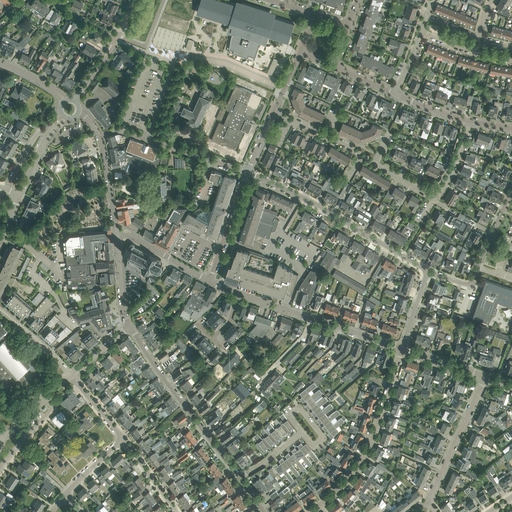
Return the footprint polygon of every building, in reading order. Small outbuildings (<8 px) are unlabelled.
[(29,0),(26,5),(31,9),(32,6),(36,9),(33,12),(37,15),(38,14),(43,17),(46,12),(43,10),(47,5),(39,0),(33,0),(32,3),(29,0)] [(75,0),(74,0),(71,8),(77,11),(79,11),(80,9),(82,3),(75,0)] [(106,1),(104,4),(107,6),(106,9),(115,13),(118,6),(113,4),(115,1),(113,0),(104,0),(105,1),(106,1)] [(221,0),(201,0),(199,8),(201,9),(199,14),(230,23),(230,25),(232,26),(231,31),(233,32),(231,38),(229,49),(234,51),(233,54),(248,58),(249,55),(255,58),(261,40),(261,41),(264,36),(267,37),(268,36),(286,41),(287,36),(289,37),(294,23),(273,16),(272,17),(269,16),(270,12),(242,3),(241,7),(237,6),(237,5),(221,0)] [(342,11),(345,0),(332,0),(331,5),(335,6),(334,8),(342,11)] [(509,5),(500,0),(497,6),(503,10),(501,14),(508,16),(510,14),(508,13),(509,10),(507,8),(509,5)] [(367,6),(366,11),(377,15),(382,17),(383,14),(378,12),(379,11),(377,10),(379,6),(371,3),(369,7),(367,6)] [(440,14),(443,6),(437,4),(434,11),(440,14)] [(413,19),(417,8),(408,5),(404,16),(413,19)] [(445,16),(448,9),(443,6),(440,14),(445,16)] [(59,14),(59,13),(56,11),(56,12),(51,9),(46,17),(50,20),(51,20),(49,23),(54,25),(58,20),(59,20),(60,18),(59,17),(60,17),(60,16),(60,15),(60,14),(59,14)] [(451,18),(454,11),(448,9),(445,16),(451,18)] [(99,16),(98,19),(100,20),(105,23),(104,25),(107,26),(108,24),(109,25),(112,19),(106,16),(107,13),(105,12),(101,10),(98,15),(99,16)] [(376,19),(377,15),(366,11),(364,16),(366,17),(365,20),(373,23),(374,19),(376,19)] [(457,21),(460,13),(454,11),(451,18),(457,21)] [(462,23),(465,15),(460,13),(457,21),(462,23)] [(468,25),(471,18),(465,15),(462,23),(468,25)] [(477,20),(471,18),(468,25),(473,27),(477,20)] [(69,22),(66,20),(61,29),(65,31),(65,30),(70,33),(73,29),(74,29),(76,26),(74,25),(76,22),(71,20),(69,22)] [(371,28),(373,23),(365,20),(363,24),(361,23),(360,28),(371,32),(373,28),(371,28)] [(402,26),(403,22),(396,20),(395,23),(399,25),(398,28),(401,29),(399,36),(406,38),(408,33),(409,33),(410,28),(402,26)] [(496,35),(498,28),(492,26),(490,34),(496,35)] [(370,37),(371,32),(360,28),(358,34),(360,34),(359,38),(367,41),(368,37),(370,37)] [(502,37),(504,29),(498,28),(496,35),(502,37)] [(93,31),(91,35),(89,37),(88,37),(86,40),(87,40),(92,43),(96,45),(97,42),(98,41),(99,42),(102,38),(99,36),(100,35),(93,31)] [(8,44),(9,42),(10,39),(3,36),(0,44),(0,51),(0,52),(4,54),(8,44)] [(20,43),(10,39),(9,42),(8,44),(4,54),(7,55),(10,56),(14,47),(21,49),(30,38),(28,36),(20,43)] [(365,45),(367,41),(359,38),(357,41),(355,41),(354,45),(366,49),(367,46),(365,45)] [(391,39),(388,47),(393,48),(392,52),(401,55),(405,44),(396,41),(391,39)] [(92,57),(96,49),(86,44),(82,51),(92,57)] [(431,54),(434,46),(429,44),(426,52),(431,54)] [(364,53),(366,49),(354,45),(352,49),(359,51),(357,56),(362,58),(360,63),(364,65),(368,57),(363,54),(364,53)] [(437,56),(440,49),(434,46),(431,54),(437,56)] [(41,58),(34,68),(39,71),(53,49),(50,47),(47,52),(48,53),(47,54),(42,51),(38,56),(41,58)] [(31,59),(34,53),(35,53),(36,50),(33,49),(29,57),(22,53),(19,60),(27,64),(30,59),(31,59)] [(443,58),(446,51),(440,49),(437,56),(443,58)] [(448,61),(451,53),(446,51),(443,58),(448,61)] [(67,76),(61,83),(69,89),(75,81),(72,80),(70,78),(69,77),(73,72),(72,71),(77,64),(78,64),(79,63),(77,62),(82,54),(80,52),(74,62),(73,61),(69,67),(71,69),(70,70),(66,75),(67,76)] [(118,68),(121,64),(123,65),(125,62),(127,63),(128,61),(132,64),(135,59),(129,55),(128,57),(121,52),(119,56),(118,55),(112,64),(118,68)] [(457,55),(451,53),(448,61),(454,63),(457,55)] [(373,71),(378,60),(380,57),(379,56),(378,58),(375,56),(373,59),(368,57),(364,65),(369,67),(368,69),(373,71)] [(463,66),(465,58),(459,56),(457,64),(463,66)] [(274,58),(267,74),(271,76),(278,60),(274,58)] [(469,67),(471,59),(465,58),(463,66),(469,67)] [(475,69),(477,61),(471,59),(469,67),(475,69)] [(382,73),(386,65),(382,63),(382,62),(378,60),(373,71),(378,73),(379,71),(382,73)] [(67,67),(69,64),(65,61),(63,65),(62,64),(53,79),(58,81),(63,73),(67,67)] [(481,71),(483,63),(477,61),(475,69),(481,71)] [(53,79),(62,64),(60,63),(59,65),(54,62),(51,66),(53,67),(51,70),(49,69),(49,68),(46,66),(43,71),(50,75),(49,76),(53,79)] [(489,64),(483,63),(481,71),(487,72),(489,64)] [(309,79),(314,68),(310,66),(310,64),(308,69),(304,67),(304,66),(297,81),(302,83),(304,77),(309,79)] [(390,79),(395,67),(391,65),(390,67),(386,65),(382,73),(386,75),(385,76),(390,79)] [(313,93),(322,75),(317,73),(320,68),(319,68),(319,70),(314,68),(309,79),(313,81),(311,87),(312,88),(310,92),(313,93)] [(328,86),(332,76),(328,74),(328,72),(326,77),(322,75),(313,93),(317,95),(318,91),(319,91),(323,83),(328,86)] [(418,78),(411,75),(408,83),(411,85),(410,89),(416,92),(420,83),(416,81),(418,78)] [(340,84),(339,83),(335,82),(338,77),(337,76),(337,78),(332,76),(328,86),(332,87),(328,95),(329,96),(327,100),(331,102),(333,97),(337,88),(340,84)] [(108,77),(101,86),(113,96),(115,97),(116,97),(122,89),(108,77)] [(99,81),(96,79),(88,91),(91,93),(99,81)] [(340,83),(339,83),(340,84),(337,88),(341,90),(341,89),(345,91),(343,94),(349,96),(353,89),(349,87),(351,84),(348,83),(349,83),(344,81),(343,84),(340,83)] [(434,93),(435,89),(436,84),(431,82),(430,87),(425,85),(425,86),(424,86),(424,89),(424,90),(421,92),(422,93),(422,94),(426,96),(426,94),(429,95),(430,93),(433,95),(434,93)] [(192,93),(196,85),(191,83),(187,90),(192,93)] [(202,84),(195,103),(185,99),(182,107),(194,112),(191,117),(200,121),(213,88),(202,84)] [(440,101),(443,90),(439,89),(440,86),(436,84),(435,89),(434,93),(436,94),(434,99),(440,101)] [(27,100),(32,91),(23,86),(20,89),(18,88),(16,92),(13,91),(11,94),(17,97),(18,95),(27,100)] [(361,101),(365,93),(362,91),(363,89),(357,86),(354,94),(358,96),(356,98),(361,101)] [(443,90),(440,101),(445,103),(447,97),(449,98),(452,91),(449,90),(446,88),(445,87),(443,90)] [(304,92),(295,88),(292,94),(292,98),(296,111),(299,114),(320,124),(325,115),(305,106),(302,96),(304,92)] [(459,93),(452,91),(449,98),(450,98),(449,101),(450,99),(454,100),(452,105),(458,107),(461,98),(458,97),(458,96),(459,93)] [(177,93),(173,105),(180,107),(184,96),(177,93)] [(376,96),(369,93),(365,102),(369,104),(368,108),(373,110),(375,104),(373,103),(376,96)] [(471,103),(472,96),(473,96),(468,95),(466,94),(465,98),(464,99),(461,98),(458,107),(465,109),(466,103),(470,105),(471,103)] [(479,97),(472,96),(471,103),(474,103),(472,111),(482,113),(483,108),(480,107),(481,103),(478,102),(479,97)] [(99,99),(88,108),(91,112),(97,119),(97,120),(98,119),(105,127),(112,122),(105,113),(106,112),(104,109),(102,107),(100,105),(102,103),(99,99)] [(383,110),(387,102),(382,99),(381,103),(377,101),(375,104),(373,110),(378,112),(380,108),(383,110)] [(490,105),(488,114),(496,116),(497,109),(502,110),(503,103),(495,101),(494,106),(490,105)] [(393,104),(387,102),(383,110),(388,112),(387,114),(391,116),(394,110),(390,109),(393,104)] [(511,118),(511,108),(509,108),(510,103),(504,102),(503,110),(507,111),(506,117),(511,118)] [(406,121),(410,111),(404,109),(401,116),(397,114),(395,120),(399,122),(400,119),(406,121)] [(413,121),(416,114),(410,111),(406,121),(411,124),(409,128),(413,129),(416,122),(413,121)] [(15,112),(13,115),(19,120),(20,120),(25,123),(27,120),(15,112)] [(422,116),(419,125),(425,128),(424,129),(423,132),(423,133),(427,135),(428,135),(428,133),(429,132),(432,123),(427,121),(428,119),(422,116)] [(24,131),(28,125),(20,120),(17,127),(24,131)] [(441,133),(443,128),(442,127),(443,124),(436,122),(433,131),(441,133)] [(379,135),(382,128),(373,124),(371,128),(362,132),(343,123),(338,132),(359,142),(364,142),(376,138),(379,135)] [(24,131),(17,127),(14,125),(11,131),(12,132),(21,137),(24,131)] [(455,133),(457,129),(453,128),(453,129),(451,128),(451,127),(451,126),(447,125),(444,134),(447,135),(446,136),(450,137),(451,136),(455,137),(454,140),(456,134),(455,133)] [(1,126),(0,126),(0,129),(3,131),(11,135),(12,132),(11,131),(8,130),(4,127),(1,126)] [(9,138),(11,135),(3,131),(2,132),(4,133),(3,135),(6,137),(3,142),(7,144),(7,145),(14,149),(18,143),(10,139),(9,138)] [(297,143),(301,133),(298,132),(298,133),(295,132),(294,135),(291,134),(288,139),(297,143)] [(304,149),(307,141),(305,140),(306,137),(303,136),(304,134),(301,133),(297,143),(299,144),(298,146),(304,149)] [(482,144),(485,135),(479,133),(476,140),(473,139),(471,143),(478,145),(479,143),(482,144)] [(115,135),(107,137),(109,146),(117,144),(116,139),(120,139),(119,135),(119,134),(115,135)] [(488,144),(491,137),(485,135),(482,144),(485,145),(484,147),(490,149),(492,146),(488,144)] [(495,140),(492,149),(495,150),(496,146),(502,147),(501,149),(505,150),(506,146),(508,141),(505,140),(505,139),(498,137),(497,141),(495,140)] [(82,138),(70,145),(76,155),(88,149),(82,138)] [(115,171),(116,178),(158,172),(157,169),(161,156),(156,155),(159,149),(130,138),(127,146),(124,147),(110,149),(113,167),(116,167),(117,171),(115,171)] [(314,152),(319,142),(316,140),(316,142),(313,140),(312,143),(309,142),(305,150),(311,152),(312,150),(314,152)] [(322,157),(325,149),(323,148),(324,145),(321,144),(322,143),(319,142),(314,152),(317,153),(316,155),(322,157)] [(402,150),(403,148),(395,144),(392,151),(394,152),(392,157),(397,160),(402,150)] [(11,155),(14,149),(7,145),(3,151),(11,155)] [(332,156),(336,149),(331,146),(327,153),(332,156)] [(408,158),(411,152),(412,149),(408,147),(405,152),(402,150),(397,160),(403,162),(405,157),(408,158)] [(337,159),(341,152),(336,149),(332,156),(337,159)] [(275,155),(272,154),(268,152),(268,151),(262,163),(269,167),(275,155)] [(54,170),(60,167),(61,168),(63,167),(64,166),(65,165),(65,164),(61,157),(62,157),(59,152),(51,157),(51,158),(46,161),(50,168),(52,166),(54,170)] [(341,161),(345,155),(341,152),(337,159),(341,161)] [(414,167),(418,159),(415,158),(416,155),(411,152),(408,158),(407,161),(410,162),(409,165),(414,167)] [(467,155),(465,161),(473,164),(474,161),(478,162),(480,156),(471,153),(470,156),(467,155)] [(162,155),(160,164),(165,166),(168,157),(162,155)] [(350,157),(345,155),(341,161),(346,164),(350,157)] [(431,175),(435,166),(432,165),(434,160),(433,158),(429,156),(427,160),(425,166),(427,167),(425,172),(431,175)] [(279,175),(283,166),(277,163),(280,158),(277,157),(274,163),(277,165),(273,173),(279,175)] [(89,158),(82,159),(83,164),(85,164),(86,169),(88,182),(97,180),(95,167),(90,168),(89,163),(90,163),(89,158)] [(175,167),(184,167),(184,158),(175,158),(175,167)] [(425,166),(427,160),(422,158),(421,161),(418,159),(414,167),(419,170),(420,167),(423,168),(425,166)] [(511,169),(507,167),(508,165),(500,162),(498,167),(502,169),(500,172),(501,172),(509,176),(511,170),(511,169)] [(284,164),(283,166),(279,175),(285,178),(288,171),(289,170),(292,172),(295,165),(291,163),(290,166),(288,166),(289,165),(286,164),(286,165),(284,164)] [(442,172),(443,170),(445,166),(441,164),(440,164),(439,165),(438,167),(435,166),(431,175),(437,178),(440,171),(442,172)] [(476,168),(470,166),(466,164),(464,167),(463,167),(460,173),(469,176),(471,172),(474,173),(476,168)] [(296,183),(300,175),(295,172),(298,166),(295,165),(292,172),(291,172),(294,174),(294,175),(291,181),(296,183)] [(364,175),(368,168),(363,165),(359,172),(364,175)] [(368,177),(372,171),(368,168),(364,175),(368,177)] [(228,203),(231,195),(229,194),(231,189),(233,190),(236,181),(234,181),(235,178),(230,176),(225,175),(224,177),(223,177),(223,176),(223,175),(221,175),(222,173),(215,171),(215,172),(212,171),(208,181),(218,184),(219,182),(221,183),(212,209),(204,210),(200,213),(198,209),(191,214),(188,212),(186,217),(183,223),(190,227),(191,226),(194,227),(193,229),(201,233),(203,230),(207,231),(206,234),(210,235),(209,238),(214,240),(217,239),(221,227),(219,226),(220,220),(223,221),(225,213),(223,212),(224,209),(222,209),(223,205),(225,206),(226,203),(228,203)] [(373,180),(377,173),(372,171),(368,177),(373,180)] [(309,179),(310,175),(308,173),(306,172),(304,176),(300,175),(296,183),(302,186),(305,179),(308,180),(309,179)] [(504,181),(506,178),(494,172),(490,179),(495,181),(494,183),(504,188),(506,183),(504,181)] [(378,183),(382,176),(377,173),(373,180),(378,183)] [(39,181),(34,192),(36,193),(37,194),(41,196),(46,184),(49,185),(51,180),(41,175),(38,181),(39,181)] [(158,181),(157,181),(157,193),(158,193),(159,199),(167,198),(167,193),(171,193),(171,184),(167,184),(166,175),(158,175),(158,181)] [(382,186),(386,179),(382,176),(378,183),(382,186)] [(332,178),(331,179),(329,182),(326,188),(325,189),(328,190),(327,191),(324,197),(329,201),(335,191),(329,188),(333,182),(335,179),(332,178)] [(457,178),(454,184),(463,189),(465,185),(471,187),(473,182),(466,179),(465,182),(457,178)] [(311,180),(307,189),(313,192),(318,183),(318,182),(312,179),(312,180),(311,180)] [(387,189),(391,182),(386,179),(382,186),(387,189)] [(319,195),(323,186),(326,188),(329,182),(326,181),(323,186),(318,183),(313,192),(319,195)] [(493,191),(495,188),(489,185),(486,191),(491,193),(489,196),(498,200),(501,194),(493,191)] [(334,204),(338,198),(339,197),(341,199),(343,195),(346,190),(348,188),(345,186),(340,194),(335,191),(329,201),(334,204)] [(396,197),(401,188),(399,187),(398,189),(396,187),(392,192),(389,190),(385,196),(389,198),(391,195),(396,197)] [(278,212),(264,208),(267,198),(264,197),(266,191),(255,188),(252,198),(253,199),(243,231),(242,230),(241,233),(242,233),(239,243),(259,250),(264,236),(269,238),(272,231),(273,231),(275,230),(279,220),(276,218),(277,216),(278,212)] [(404,189),(401,188),(396,197),(399,199),(397,202),(402,204),(404,200),(402,198),(405,193),(403,191),(404,189)] [(448,195),(444,200),(451,204),(457,194),(451,190),(448,195)] [(353,196),(354,196),(355,193),(352,191),(346,200),(347,200),(346,202),(343,201),(339,207),(345,210),(353,196)] [(279,206),(283,198),(272,193),(268,201),(279,206)] [(366,211),(361,207),(368,195),(365,194),(360,202),(357,208),(356,210),(358,211),(355,216),(361,220),(366,211)] [(419,198),(415,196),(415,197),(412,195),(408,201),(409,201),(408,203),(414,207),(411,211),(415,213),(420,205),(417,203),(419,198)] [(351,214),(354,207),(351,206),(353,204),(352,204),(356,197),(354,196),(353,196),(345,210),(351,214)] [(489,203),(490,200),(482,196),(480,201),(483,202),(482,204),(485,205),(484,209),(492,213),(495,206),(489,203)] [(118,199),(116,200),(117,203),(117,207),(118,207),(128,206),(128,207),(133,207),(133,208),(140,207),(139,203),(134,204),(134,201),(128,202),(127,198),(118,199)] [(294,203),(283,198),(279,206),(283,207),(282,208),(289,212),(294,203)] [(30,200),(23,213),(28,215),(34,209),(34,210),(36,211),(37,208),(40,210),(40,209),(44,213),(47,209),(50,205),(39,200),(37,203),(30,200)] [(375,215),(382,203),(379,202),(376,207),(372,213),(375,215)] [(134,215),(133,208),(133,207),(128,207),(128,209),(118,211),(119,217),(134,215)] [(181,225),(178,224),(187,208),(176,208),(174,207),(170,215),(168,214),(165,218),(167,219),(166,221),(165,222),(165,223),(164,223),(165,224),(164,224),(163,225),(164,225),(163,226),(161,225),(155,235),(153,241),(168,249),(170,245),(178,230),(179,231),(180,229),(179,228),(181,225)] [(382,221),(381,220),(382,218),(378,215),(381,210),(378,209),(375,215),(377,216),(375,219),(371,226),(377,229),(382,221)] [(437,210),(432,219),(438,222),(435,227),(439,228),(443,221),(440,220),(443,214),(437,210)] [(479,210),(477,215),(480,217),(478,220),(486,224),(489,218),(484,216),(485,213),(479,210)] [(306,221),(310,214),(305,211),(301,217),(303,218),(302,222),(301,221),(295,231),(298,233),(304,223),(306,221)] [(372,214),(366,211),(361,220),(367,223),(372,214)] [(450,213),(446,221),(458,228),(459,227),(462,221),(463,218),(465,216),(460,213),(458,217),(450,213)] [(318,221),(314,219),(315,217),(310,214),(306,221),(304,223),(304,224),(301,228),(303,229),(306,225),(309,227),(311,223),(315,225),(318,221)] [(135,217),(134,215),(119,217),(119,221),(120,221),(123,221),(124,224),(131,223),(131,222),(132,221),(135,217)] [(461,228),(457,234),(464,238),(466,236),(471,226),(468,224),(469,222),(469,221),(470,219),(465,216),(464,218),(463,218),(462,221),(459,227),(461,228)] [(135,217),(132,222),(141,229),(145,223),(135,217)] [(324,230),(328,224),(322,221),(318,226),(320,228),(319,231),(323,233),(325,230),(324,230)] [(385,223),(383,221),(382,221),(377,229),(382,232),(386,226),(384,225),(385,223)] [(414,230),(416,226),(413,224),(409,222),(407,226),(408,227),(411,229),(414,230)] [(111,228),(110,228),(103,229),(74,232),(68,233),(63,239),(64,255),(65,255),(76,254),(76,248),(94,246),(94,245),(112,243),(111,228)] [(392,238),(396,232),(390,228),(387,235),(392,238)] [(145,229),(142,236),(152,243),(153,241),(155,235),(145,229)] [(397,230),(396,232),(392,238),(398,241),(402,233),(401,232),(397,230)] [(341,240),(344,234),(339,231),(337,234),(335,232),(331,238),(330,240),(333,241),(334,240),(336,241),(339,243),(341,240)] [(472,232),(465,243),(470,246),(473,240),(477,243),(482,235),(476,231),(475,233),(472,232)] [(403,234),(402,233),(398,241),(403,245),(408,237),(403,234)] [(350,237),(344,234),(341,240),(344,242),(343,243),(345,245),(350,237)] [(416,245),(413,250),(419,254),(422,249),(424,245),(418,241),(420,238),(418,237),(414,244),(416,245)] [(307,238),(303,245),(318,252),(321,245),(307,238)] [(439,239),(436,244),(435,247),(432,251),(435,253),(438,248),(440,249),(444,242),(439,239)] [(356,249),(359,243),(354,240),(351,246),(350,248),(355,251),(356,249)] [(98,259),(113,258),(113,251),(111,251),(110,246),(112,246),(112,243),(94,245),(94,246),(76,248),(76,254),(77,264),(96,262),(95,250),(97,249),(98,259)] [(157,258),(157,257),(155,256),(155,255),(152,253),(152,254),(150,253),(149,254),(134,246),(134,245),(135,245),(135,244),(134,244),(133,243),(134,243),(133,243),(132,243),(131,243),(130,244),(128,248),(126,247),(123,252),(126,254),(126,255),(126,256),(127,257),(126,259),(125,259),(126,259),(127,259),(142,267),(141,268),(144,269),(143,270),(145,271),(142,276),(145,277),(145,278),(150,280),(151,279),(154,281),(157,275),(155,274),(156,271),(157,272),(158,272),(161,271),(162,271),(161,270),(163,268),(163,267),(162,264),(162,263),(161,264),(159,263),(160,262),(161,263),(161,262),(161,260),(161,259),(160,259),(157,258)] [(361,252),(365,246),(359,243),(356,249),(361,252)] [(448,250),(445,256),(448,257),(448,258),(445,266),(452,268),(452,266),(455,266),(456,264),(457,263),(454,262),(455,259),(452,258),(453,253),(450,252),(453,245),(451,244),(448,250)] [(0,291),(18,253),(19,254),(20,253),(21,254),(23,249),(22,249),(23,247),(21,246),(20,247),(18,246),(17,248),(11,245),(9,248),(7,247),(2,257),(4,258),(2,264),(0,262),(0,298),(1,299),(2,297),(1,298),(0,297),(0,295),(1,294),(0,293),(0,291)] [(229,265),(224,279),(237,283),(237,282),(241,283),(241,284),(252,287),(253,287),(278,295),(284,297),(286,293),(291,295),(298,274),(293,272),(293,271),(288,267),(278,261),(250,252),(251,251),(237,247),(231,266),(229,265)] [(371,258),(375,252),(369,249),(366,255),(365,256),(366,257),(370,259),(371,258)] [(428,253),(422,249),(419,254),(425,258),(428,253)] [(468,266),(467,265),(467,264),(468,261),(463,260),(467,253),(466,252),(462,251),(457,263),(456,264),(460,265),(458,270),(461,271),(461,272),(463,273),(463,272),(464,273),(465,271),(466,271),(468,266)] [(321,272),(332,254),(329,253),(328,252),(317,269),(321,272)] [(376,261),(380,255),(375,252),(371,258),(370,259),(370,260),(369,261),(375,264),(376,261)] [(344,262),(348,255),(347,254),(344,253),(340,259),(335,257),(332,254),(321,272),(328,275),(335,263),(338,265),(341,261),(344,262)] [(435,253),(431,261),(438,264),(442,256),(435,253)] [(115,270),(114,261),(96,262),(77,264),(76,254),(65,255),(66,265),(67,269),(70,269),(70,271),(67,272),(67,277),(98,274),(97,271),(115,270)] [(364,261),(366,257),(365,256),(363,255),(359,261),(364,264),(367,266),(368,264),(364,261)] [(383,275),(391,262),(389,261),(389,260),(387,259),(386,259),(382,264),(382,265),(383,265),(385,267),(381,273),(383,275)] [(360,270),(364,264),(359,261),(356,260),(352,267),(359,271),(360,270)] [(394,263),(393,263),(391,262),(383,275),(386,276),(390,270),(393,271),(396,265),(396,264),(394,263)] [(375,278),(383,265),(382,265),(382,264),(380,263),(372,276),(375,278)] [(177,280),(182,272),(174,267),(169,275),(165,273),(162,280),(166,282),(167,280),(174,284),(177,281),(177,280)] [(297,299),(296,301),(306,304),(307,303),(309,303),(312,294),(312,293),(313,291),(314,288),(315,286),(313,285),(317,272),(311,270),(300,285),(298,290),(297,289),(294,298),(297,299)] [(69,286),(67,286),(67,290),(87,288),(87,285),(111,282),(114,282),(116,282),(115,271),(110,271),(101,272),(101,274),(98,274),(67,277),(68,283),(68,284),(69,286)] [(415,273),(410,271),(407,278),(413,280),(415,273)] [(182,296),(187,291),(184,289),(189,284),(192,278),(185,274),(182,280),(186,283),(182,287),(177,292),(180,294),(182,296)] [(404,277),(401,284),(405,285),(411,287),(413,280),(407,278),(404,277)] [(200,293),(204,285),(196,280),(190,294),(192,295),(194,292),(199,294),(200,293)] [(481,293),(473,318),(480,321),(480,320),(481,320),(489,323),(496,301),(511,306),(511,289),(486,280),(483,287),(484,288),(483,291),(482,291),(481,293)] [(315,286),(315,288),(314,288),(313,291),(312,293),(315,294),(311,306),(317,308),(318,304),(321,305),(324,296),(318,295),(319,290),(321,285),(320,284),(321,282),(318,281),(317,283),(315,286)] [(435,282),(432,290),(438,292),(442,293),(445,286),(435,282)] [(210,300),(211,301),(216,292),(217,291),(215,290),(207,286),(207,287),(206,286),(204,285),(200,293),(199,294),(194,292),(192,295),(183,309),(180,314),(189,319),(191,316),(197,320),(214,304),(210,302),(210,300)] [(409,294),(411,287),(405,285),(403,292),(409,294)] [(100,289),(89,292),(90,296),(93,295),(94,297),(94,298),(94,300),(95,301),(96,304),(94,305),(95,308),(99,307),(98,300),(105,298),(108,297),(107,292),(104,293),(104,290),(100,290),(100,289)] [(41,317),(54,303),(46,296),(34,310),(32,308),(32,309),(31,308),(30,309),(11,293),(4,302),(22,318),(26,314),(31,318),(27,322),(33,327),(32,328),(35,330),(35,329),(36,330),(43,323),(37,318),(40,316),(41,317)] [(429,297),(428,299),(428,300),(435,303),(439,304),(440,300),(441,298),(437,297),(437,296),(431,294),(429,297)] [(406,302),(407,299),(396,295),(395,298),(399,300),(398,303),(405,305),(406,305),(407,302),(406,302)] [(107,305),(105,298),(98,300),(99,307),(95,308),(89,310),(72,315),(78,323),(90,320),(97,328),(99,330),(100,330),(102,332),(105,329),(105,328),(112,327),(109,312),(111,312),(109,304),(107,305)] [(221,307),(218,309),(222,313),(225,310),(226,311),(227,309),(228,308),(229,308),(230,304),(229,304),(230,301),(229,300),(229,299),(226,298),(226,299),(224,299),(224,300),(223,300),(221,305),(222,305),(222,307),(221,307)] [(376,303),(370,299),(369,298),(368,298),(365,304),(368,305),(375,307),(376,303)] [(434,306),(435,303),(428,300),(428,301),(427,300),(426,303),(427,303),(426,306),(433,309),(436,310),(437,307),(434,306)] [(405,305),(398,303),(395,302),(393,309),(403,312),(404,308),(405,309),(405,306),(405,305)] [(331,313),(333,306),(326,303),(324,310),(331,313)] [(238,307),(237,311),(238,311),(237,313),(243,315),(246,306),(245,306),(245,305),(242,304),(241,304),(240,304),(239,307),(238,307)] [(251,306),(250,307),(250,309),(246,307),(244,314),(248,315),(247,317),(250,318),(253,319),(257,308),(251,306)] [(340,308),(333,306),(331,313),(337,315),(340,308)] [(68,308),(70,315),(76,313),(75,307),(68,308)] [(159,307),(154,313),(156,315),(159,318),(164,312),(159,307)] [(221,315),(222,313),(218,309),(212,315),(220,322),(222,320),(224,318),(221,315)] [(350,319),(352,312),(345,310),(343,317),(350,319)] [(359,314),(352,312),(350,319),(356,321),(359,314)] [(371,318),(372,315),(372,314),(366,312),(362,323),(369,325),(371,318)] [(433,317),(424,313),(422,320),(427,322),(427,321),(430,322),(431,320),(432,321),(433,317)] [(469,323),(470,318),(453,313),(452,318),(469,323)] [(59,342),(72,331),(66,326),(58,335),(50,327),(53,323),(55,324),(59,319),(54,315),(40,331),(43,334),(42,335),(51,343),(52,342),(55,345),(58,341),(59,342)] [(220,322),(212,315),(206,321),(210,326),(212,324),(215,326),(217,325),(220,322)] [(270,325),(272,320),(257,315),(254,322),(257,323),(253,328),(250,332),(259,335),(263,337),(269,328),(270,325)] [(283,332),(287,319),(282,317),(279,325),(279,327),(278,330),(282,332),(283,332)] [(142,318),(138,321),(140,324),(137,325),(143,334),(154,327),(157,324),(154,321),(151,325),(147,327),(144,321),(143,321),(142,318)] [(378,321),(371,318),(369,325),(375,328),(378,321)] [(290,327),(293,321),(287,319),(283,332),(285,333),(288,326),(290,327)] [(19,354),(8,342),(6,339),(7,337),(5,334),(8,331),(8,332),(8,331),(0,322),(0,378),(3,376),(17,391),(22,387),(24,389),(30,383),(28,381),(40,370),(23,351),(19,354)] [(297,332),(300,333),(303,324),(297,322),(292,336),(292,337),(294,338),(295,337),(297,332)] [(388,332),(390,326),(390,325),(383,323),(381,330),(388,332)] [(89,348),(98,340),(97,339),(100,336),(90,324),(86,326),(91,333),(83,340),(77,333),(81,330),(81,329),(78,330),(56,348),(65,359),(66,359),(69,363),(72,360),(73,361),(83,353),(82,352),(88,347),(89,348)] [(233,325),(228,329),(237,338),(243,332),(239,328),(238,329),(233,325)] [(395,335),(397,328),(390,326),(388,332),(395,335)] [(318,337),(320,330),(312,328),(307,343),(312,345),(313,341),(314,341),(314,340),(317,340),(318,337)] [(200,334),(199,332),(199,331),(197,329),(196,329),(192,333),(189,331),(185,335),(187,338),(189,336),(193,341),(200,334)] [(231,344),(237,338),(228,329),(224,334),(229,339),(227,340),(231,344)] [(152,330),(144,335),(149,343),(155,338),(153,336),(155,334),(153,332),(152,330)] [(326,344),(329,333),(324,331),(320,342),(326,344)] [(429,345),(431,339),(434,340),(436,332),(433,331),(431,335),(425,333),(422,343),(429,345)] [(446,338),(444,338),(445,334),(438,331),(436,336),(436,337),(435,340),(438,341),(435,347),(440,348),(442,342),(450,343),(450,339),(451,337),(450,335),(447,335),(446,336),(446,338)] [(422,343),(425,333),(421,332),(420,335),(417,334),(415,341),(422,343)] [(495,332),(494,336),(509,341),(510,337),(495,332)] [(271,341),(269,343),(272,346),(273,345),(275,347),(284,337),(280,333),(276,337),(272,342),(271,341)] [(331,346),(335,335),(329,333),(326,344),(331,346)] [(129,337),(119,344),(122,348),(124,351),(128,348),(134,343),(129,337)] [(201,348),(208,341),(207,340),(207,339),(205,337),(204,337),(199,341),(197,339),(193,343),(195,345),(197,344),(201,348)] [(342,350),(346,339),(341,337),(340,340),(339,340),(336,348),(342,350)] [(155,339),(155,338),(149,343),(154,350),(159,347),(158,346),(161,344),(159,340),(157,341),(156,339),(155,339)] [(348,352),(351,344),(350,344),(351,341),(346,339),(342,350),(342,351),(334,358),(337,362),(346,354),(347,351),(348,352)] [(210,343),(208,341),(201,348),(206,353),(204,354),(207,357),(211,352),(209,350),(213,346),(212,345),(213,345),(210,342),(210,343)] [(139,350),(134,343),(128,348),(133,354),(139,350)] [(358,356),(361,349),(360,349),(362,344),(356,343),(355,347),(354,347),(352,354),(351,353),(350,356),(353,357),(354,357),(354,356),(354,355),(358,356)] [(461,354),(464,347),(457,344),(454,352),(456,353),(456,352),(461,354)] [(464,344),(464,347),(461,354),(461,356),(467,358),(471,347),(464,344)] [(478,344),(476,350),(481,352),(478,362),(484,364),(487,356),(488,354),(484,352),(485,347),(478,344)] [(367,361),(372,348),(368,346),(365,354),(366,354),(364,360),(362,366),(365,367),(367,361)] [(318,347),(312,353),(318,359),(324,353),(318,347)] [(376,349),(372,348),(367,361),(371,362),(373,356),(374,357),(376,349)] [(487,356),(484,364),(491,366),(492,362),(493,362),(496,355),(499,356),(501,350),(494,348),(493,352),(489,350),(488,354),(487,356)] [(218,350),(216,349),(208,357),(215,364),(219,360),(217,358),(221,354),(220,353),(221,352),(218,350)] [(191,350),(186,354),(191,360),(196,356),(191,350)] [(112,355),(119,363),(121,360),(118,357),(119,356),(115,352),(112,355)] [(230,360),(222,367),(223,368),(228,373),(232,369),(230,368),(234,365),(235,366),(240,361),(238,359),(241,356),(237,352),(230,360)] [(386,366),(388,367),(390,363),(387,362),(390,354),(384,352),(382,357),(378,356),(376,363),(386,366)] [(170,357),(170,356),(167,353),(160,358),(162,362),(170,357)] [(173,353),(170,356),(170,357),(162,362),(165,366),(173,361),(171,359),(175,356),(173,353)] [(131,362),(129,364),(132,368),(131,369),(132,371),(134,373),(135,372),(139,368),(138,366),(136,367),(144,361),(140,356),(133,362),(132,361),(131,362)] [(101,362),(102,363),(101,363),(103,366),(104,365),(106,367),(109,364),(114,370),(120,365),(112,357),(110,359),(108,357),(101,362)] [(173,361),(165,366),(169,372),(175,367),(178,366),(179,365),(175,359),(173,361)] [(411,370),(414,362),(408,360),(405,367),(408,368),(408,369),(411,370)] [(352,361),(345,368),(347,371),(354,364),(352,361)] [(417,371),(419,364),(414,362),(411,370),(410,373),(406,385),(408,386),(412,374),(413,375),(414,370),(417,371)] [(422,371),(421,374),(425,376),(423,379),(425,380),(423,385),(428,387),(432,376),(429,375),(431,368),(424,365),(422,371)] [(149,379),(156,374),(150,366),(144,370),(147,375),(146,375),(149,379)] [(259,367),(256,370),(263,376),(265,373),(259,367)] [(357,371),(359,369),(356,367),(348,374),(351,377),(357,371)] [(185,376),(191,371),(190,369),(185,370),(182,371),(180,368),(172,374),(176,379),(183,374),(185,376)] [(95,371),(93,373),(94,373),(93,374),(98,379),(103,375),(105,377),(107,376),(102,371),(101,372),(98,369),(95,372),(95,371)] [(121,379),(127,372),(125,370),(118,376),(121,379)] [(435,376),(434,379),(438,381),(440,381),(437,389),(442,391),(446,380),(442,379),(444,372),(437,370),(435,376)] [(194,374),(191,371),(185,376),(184,377),(186,380),(194,374)] [(282,376),(276,371),(270,377),(276,382),(282,376)] [(359,374),(357,371),(351,377),(353,379),(359,374)] [(318,372),(312,378),(318,384),(324,378),(318,372)] [(406,385),(410,373),(408,373),(405,381),(402,380),(401,383),(406,385)] [(448,389),(446,394),(451,396),(454,394),(458,382),(459,383),(460,379),(459,379),(460,377),(455,376),(452,384),(453,384),(451,390),(448,389)] [(86,380),(85,381),(89,387),(88,388),(89,389),(91,388),(93,386),(94,387),(95,387),(97,389),(99,392),(103,388),(98,383),(97,385),(90,377),(89,378),(88,377),(85,380),(86,380)] [(152,382),(149,384),(151,388),(150,388),(152,390),(162,383),(158,377),(152,382)] [(280,386),(276,382),(270,377),(264,383),(261,386),(263,388),(260,390),(267,397),(271,393),(268,391),(270,388),(273,386),(277,390),(278,389),(280,386)] [(188,379),(181,385),(185,391),(193,385),(188,379)] [(465,379),(463,385),(459,384),(457,390),(460,392),(464,393),(466,386),(469,387),(471,381),(465,379)] [(146,381),(140,385),(142,389),(148,384),(149,384),(147,380),(146,381)] [(206,381),(197,388),(199,392),(209,385),(206,381)] [(294,388),(298,391),(304,385),(300,381),(294,388)] [(240,382),(232,390),(242,400),(250,392),(240,382)] [(306,388),(299,393),(302,397),(300,398),(303,402),(305,400),(311,396),(311,395),(308,392),(316,386),(314,382),(306,388)] [(162,383),(152,390),(153,392),(154,392),(158,397),(161,394),(160,393),(166,389),(162,383)] [(399,385),(397,390),(404,393),(408,394),(410,386),(408,386),(406,385),(401,383),(400,385),(399,385)] [(378,393),(380,386),(374,384),(373,388),(370,387),(369,390),(378,393)] [(216,387),(206,398),(209,401),(219,390),(221,389),(218,386),(216,387)] [(319,389),(311,395),(311,396),(305,400),(308,404),(305,406),(308,409),(311,408),(311,407),(317,403),(314,399),(322,393),(319,389)] [(500,399),(503,392),(495,389),(494,391),(492,390),(490,394),(491,395),(499,398),(500,399)] [(105,390),(101,394),(103,395),(101,397),(105,402),(104,402),(105,402),(106,402),(111,397),(105,390)] [(404,393),(397,390),(395,396),(402,399),(404,393)] [(80,400),(78,398),(72,391),(68,395),(68,396),(60,403),(67,411),(75,404),(79,408),(87,401),(83,397),(80,400)] [(456,397),(453,404),(459,407),(463,400),(460,398),(462,395),(464,396),(456,392),(455,396),(456,397)] [(503,392),(500,399),(499,398),(498,402),(496,407),(505,410),(511,406),(503,404),(507,393),(503,392)] [(196,393),(190,398),(195,404),(200,400),(203,397),(202,395),(199,397),(196,393)] [(174,400),(171,396),(164,401),(166,403),(158,409),(160,411),(163,408),(174,400)] [(325,396),(317,403),(311,407),(311,408),(313,411),(311,413),(314,417),(316,415),(316,414),(322,410),(320,406),(328,400),(325,396)] [(374,405),(376,398),(370,396),(368,403),(374,405)] [(177,408),(175,405),(177,404),(174,400),(163,408),(164,410),(165,410),(168,415),(172,411),(177,408)] [(263,400),(259,403),(264,408),(268,404),(263,400)] [(399,408),(401,402),(394,400),(392,406),(399,408)] [(118,407),(120,406),(122,409),(126,406),(124,403),(121,405),(119,403),(117,401),(114,403),(114,402),(109,407),(113,412),(118,408),(118,407)] [(207,402),(198,408),(202,414),(211,407),(207,402)] [(276,405),(273,407),(278,413),(286,405),(283,402),(278,407),(276,405)] [(364,409),(361,407),(355,405),(353,409),(363,412),(364,409),(366,410),(372,412),(374,405),(368,403),(366,402),(364,409)] [(330,403),(322,410),(316,414),(316,415),(319,418),(316,420),(319,424),(322,422),(328,417),(325,413),(333,407),(330,403)] [(443,405),(442,408),(446,409),(442,418),(449,422),(451,419),(453,420),(456,414),(448,410),(449,407),(443,405)] [(392,406),(390,412),(395,413),(394,415),(398,416),(399,417),(400,415),(402,409),(399,408),(392,406)] [(483,407),(480,414),(493,420),(495,418),(496,417),(488,413),(490,410),(483,407)] [(217,409),(209,416),(209,417),(207,419),(210,424),(213,421),(213,422),(222,415),(217,409)] [(69,419),(61,410),(51,418),(52,419),(51,420),(59,428),(63,424),(64,424),(69,419)] [(70,433),(73,431),(76,428),(80,433),(89,425),(91,423),(89,420),(92,418),(86,410),(83,413),(85,415),(80,419),(82,422),(79,425),(77,423),(75,421),(72,423),(69,426),(63,431),(69,438),(72,435),(70,433)] [(124,412),(118,417),(122,423),(128,418),(130,416),(126,410),(124,411),(124,412)] [(337,410),(328,417),(322,422),(324,425),(322,427),(325,431),(327,429),(333,424),(331,420),(340,413),(337,410)] [(357,410),(356,413),(358,414),(361,415),(359,421),(360,421),(362,422),(368,424),(370,417),(365,415),(363,414),(363,412),(357,410)] [(182,422),(188,418),(184,413),(173,422),(176,425),(177,424),(181,428),(185,425),(182,422)] [(287,419),(283,413),(280,416),(284,421),(281,424),(287,432),(288,434),(292,431),(291,429),(293,427),(287,419)] [(501,414),(495,418),(497,421),(501,418),(507,427),(511,423),(511,419),(507,413),(503,416),(501,414)] [(230,414),(222,421),(224,423),(232,416),(230,414)] [(480,414),(477,421),(483,424),(485,420),(487,421),(488,420),(491,421),(493,420),(480,414)] [(389,415),(387,421),(394,424),(397,425),(397,424),(398,421),(399,419),(398,418),(396,418),(389,415)] [(130,416),(128,418),(122,423),(126,428),(132,423),(131,421),(133,419),(130,416)] [(333,424),(327,429),(330,432),(328,434),(331,438),(333,436),(339,431),(336,428),(344,421),(343,420),(346,418),(344,416),(341,417),(333,424)] [(281,424),(276,418),(273,420),(278,426),(275,429),(274,429),(280,437),(282,439),(286,436),(284,434),(287,432),(281,424)] [(368,424),(360,421),(359,425),(361,426),(360,429),(365,431),(368,424)] [(397,425),(394,424),(387,421),(385,427),(392,429),(393,426),(396,428),(397,425)] [(226,423),(224,424),(218,429),(216,431),(219,435),(221,434),(222,434),(230,428),(234,425),(231,422),(228,424),(226,423)] [(448,433),(451,426),(443,422),(440,429),(448,433)] [(274,429),(275,429),(270,423),(267,425),(272,431),(268,434),(274,442),(276,444),(280,441),(278,439),(280,437),(274,429)] [(41,440),(38,442),(45,449),(41,453),(44,456),(46,454),(49,456),(52,459),(49,461),(48,463),(51,466),(52,467),(56,471),(59,473),(61,471),(64,474),(71,467),(68,464),(66,466),(63,464),(61,462),(59,464),(56,462),(55,461),(57,459),(59,457),(56,454),(58,451),(57,450),(54,452),(53,451),(48,446),(46,444),(47,443),(50,440),(47,437),(49,436),(51,434),(53,435),(55,432),(49,426),(44,431),(41,435),(38,437),(41,440)] [(235,427),(233,428),(231,430),(227,433),(221,438),(224,442),(231,438),(231,437),(234,435),(238,430),(235,427)] [(143,428),(139,431),(137,428),(131,432),(135,438),(141,434),(142,436),(146,433),(144,431),(145,431),(143,428)] [(268,434),(264,428),(261,430),(265,436),(262,439),(268,447),(269,449),(273,446),(272,444),(274,442),(268,434)] [(180,442),(179,443),(181,445),(182,444),(185,442),(193,435),(189,430),(183,435),(185,437),(184,438),(180,441),(180,442)] [(391,433),(384,431),(382,437),(389,439),(391,433)] [(477,446),(480,439),(482,440),(484,437),(479,435),(472,431),(470,435),(471,435),(468,442),(469,442),(468,443),(471,444),(471,443),(475,445),(477,446)] [(262,439),(257,433),(255,435),(259,441),(255,444),(261,452),(263,454),(267,450),(265,448),(268,447),(262,439)] [(360,443),(364,436),(358,433),(355,440),(360,443)] [(81,454),(83,456),(85,458),(88,455),(89,454),(94,450),(95,448),(96,448),(96,447),(94,445),(97,442),(90,435),(87,438),(89,440),(85,444),(87,447),(84,450),(82,448),(80,446),(77,449),(72,453),(68,457),(74,464),(78,461),(76,459),(77,458),(81,454)] [(198,441),(193,435),(185,442),(189,447),(198,441)] [(442,445),(445,438),(438,435),(435,441),(442,445)] [(142,447),(153,439),(151,436),(144,441),(142,439),(138,442),(142,447)] [(387,445),(389,439),(382,437),(380,442),(387,445)] [(490,437),(486,440),(491,446),(493,444),(496,448),(498,446),(490,437)] [(150,449),(148,446),(155,442),(153,439),(142,447),(145,452),(150,449)] [(180,445),(177,442),(175,444),(171,439),(167,442),(173,450),(180,445)] [(238,449),(235,445),(239,442),(236,439),(227,446),(232,454),(238,449)] [(439,451),(442,445),(435,441),(431,439),(428,445),(420,442),(419,445),(426,449),(431,451),(432,448),(439,451)] [(357,449),(360,443),(355,440),(351,446),(357,449)] [(153,449),(162,444),(160,441),(152,447),(153,449)] [(241,448),(244,451),(250,445),(248,442),(241,448)] [(311,450),(306,443),(303,445),(301,443),(298,446),(299,448),(300,448),(305,455),(308,452),(315,461),(318,459),(311,450)] [(344,452),(342,455),(350,460),(354,454),(349,450),(347,450),(349,447),(348,447),(345,445),(344,448),(346,449),(344,452)] [(206,452),(202,446),(193,453),(197,459),(200,456),(206,452)] [(378,446),(375,452),(381,455),(385,457),(388,451),(392,454),(394,451),(387,448),(386,447),(384,450),(378,446)] [(476,449),(469,446),(467,448),(465,447),(464,447),(464,448),(463,450),(461,454),(471,458),(470,461),(481,466),(483,462),(472,457),(476,449)] [(312,464),(305,455),(300,448),(299,448),(297,450),(295,448),(291,451),(293,453),(299,460),(302,457),(309,466),(312,464)] [(179,458),(187,452),(185,449),(177,455),(179,458)] [(435,453),(431,451),(426,449),(425,451),(425,452),(425,454),(426,455),(426,456),(428,457),(426,460),(433,464),(435,460),(436,459),(437,458),(436,457),(437,456),(434,455),(435,453)] [(153,453),(148,456),(152,461),(160,456),(156,451),(155,452),(153,453)] [(189,456),(187,452),(179,458),(181,462),(189,456)] [(210,457),(206,452),(200,456),(197,459),(200,464),(195,467),(198,470),(200,468),(204,466),(206,464),(204,462),(210,457)] [(328,452),(326,455),(334,461),(336,458),(328,452)] [(379,460),(381,455),(375,452),(372,457),(379,460)] [(121,453),(116,457),(121,462),(124,466),(127,469),(129,472),(131,474),(135,470),(132,468),(131,469),(123,460),(125,458),(121,453)] [(163,453),(161,454),(160,456),(152,461),(156,466),(160,463),(161,465),(164,464),(169,460),(168,457),(160,463),(159,461),(165,456),(163,453)] [(242,454),(236,459),(242,467),(243,466),(245,468),(252,462),(245,453),(243,455),(242,454)] [(293,453),(291,455),(289,453),(285,456),(287,458),(292,465),(296,462),(303,471),(306,469),(299,460),(293,453)] [(415,454),(413,457),(416,459),(416,458),(423,462),(425,458),(417,455),(415,454)] [(334,461),(338,464),(340,462),(340,463),(346,466),(350,460),(342,455),(340,458),(340,459),(337,457),(336,458),(334,461)] [(116,467),(121,462),(116,457),(111,462),(116,467)] [(299,474),(292,465),(287,458),(284,460),(282,458),(279,461),(281,463),(286,470),(289,467),(296,476),(299,474)] [(457,461),(455,465),(464,469),(466,470),(467,467),(466,466),(464,466),(466,462),(469,464),(470,461),(463,458),(462,460),(459,459),(458,461),(457,461)] [(28,476),(35,466),(26,460),(22,465),(19,464),(16,468),(28,476)] [(338,475),(342,470),(337,466),(338,464),(337,463),(334,461),(332,460),(331,463),(333,465),(330,468),(338,475)] [(370,461),(367,466),(375,472),(377,473),(380,468),(376,465),(370,461)] [(212,472),(218,468),(214,462),(208,467),(212,472)] [(281,463),(278,465),(276,463),(272,466),(274,468),(280,475),(283,472),(291,482),(294,480),(286,470),(281,463)] [(378,463),(376,465),(380,468),(385,471),(387,468),(379,464),(378,463)] [(428,475),(431,469),(424,465),(421,464),(418,463),(417,465),(420,466),(418,470),(421,472),(421,471),(428,475)] [(165,466),(158,470),(162,475),(172,468),(169,464),(165,466)] [(319,465),(318,467),(319,469),(320,469),(327,476),(328,474),(329,475),(334,480),(338,475),(330,468),(329,467),(325,471),(321,467),(319,465)] [(113,473),(107,466),(102,470),(108,477),(113,473)] [(367,466),(363,471),(370,475),(369,477),(375,481),(377,479),(380,475),(377,473),(375,472),(367,466)] [(270,472),(266,475),(267,476),(270,480),(275,477),(278,475),(272,467),(268,470),(270,472)] [(171,476),(169,474),(174,470),(172,468),(162,475),(165,480),(171,476)] [(212,472),(209,474),(210,476),(212,477),(213,475),(214,475),(216,478),(222,473),(218,468),(212,472)] [(327,476),(320,469),(317,472),(322,476),(322,475),(325,478),(327,476)] [(102,470),(97,475),(102,480),(102,479),(104,482),(106,480),(110,484),(113,482),(108,477),(102,470)] [(467,470),(465,473),(477,478),(479,476),(467,470)] [(499,492),(495,485),(494,484),(497,483),(494,478),(492,475),(491,474),(488,470),(485,472),(493,483),(485,488),(488,493),(490,492),(493,496),(499,492)] [(425,481),(428,475),(421,471),(421,472),(418,478),(425,481)] [(125,482),(118,473),(116,472),(114,474),(118,478),(121,482),(122,482),(123,483),(125,482)] [(460,475),(453,472),(450,478),(457,481),(460,482),(463,484),(465,482),(461,480),(461,479),(458,478),(460,475)] [(196,473),(193,476),(198,482),(202,479),(196,473)] [(497,476),(494,478),(497,483),(500,481),(505,488),(510,485),(504,474),(498,478),(497,476)] [(19,479),(12,475),(5,485),(12,490),(19,479)] [(377,482),(375,481),(369,477),(367,480),(361,475),(357,480),(367,487),(370,482),(374,485),(377,482)] [(259,477),(253,482),(257,487),(260,485),(261,487),(268,482),(270,480),(267,476),(265,477),(265,478),(262,480),(259,477)] [(142,481),(139,477),(134,480),(134,481),(132,482),(133,484),(127,489),(129,491),(130,490),(142,481)] [(172,489),(185,479),(184,477),(175,483),(174,480),(168,484),(172,489)] [(260,485),(257,487),(261,493),(266,489),(268,491),(275,486),(273,484),(278,480),(275,477),(270,480),(268,482),(261,487),(260,485)] [(51,482),(45,478),(42,481),(45,483),(42,487),(43,488),(40,491),(48,496),(55,486),(50,483),(51,482)] [(230,484),(226,478),(218,484),(216,482),(208,488),(207,488),(209,491),(217,485),(221,491),(224,488),(230,484)] [(422,487),(425,481),(418,478),(415,484),(422,487)] [(454,487),(457,481),(450,478),(448,484),(454,487)] [(99,487),(97,485),(98,484),(93,479),(91,481),(90,481),(88,483),(88,484),(91,487),(88,489),(92,493),(99,487)] [(187,482),(185,479),(172,489),(175,494),(181,490),(180,490),(182,489),(183,491),(189,487),(188,485),(185,486),(183,484),(187,482)] [(310,483),(314,488),(316,487),(315,485),(310,479),(308,480),(310,483)] [(326,488),(322,483),(318,479),(315,481),(317,483),(315,485),(316,487),(317,488),(321,493),(326,488)] [(326,488),(331,484),(327,479),(322,483),(326,488)] [(367,487),(357,480),(354,485),(359,489),(360,489),(362,490),(360,493),(361,494),(370,501),(372,499),(364,492),(367,487)] [(138,487),(140,490),(146,486),(142,481),(130,490),(132,492),(138,487)] [(99,485),(104,491),(106,493),(104,496),(107,498),(112,494),(106,489),(102,483),(99,485)] [(309,488),(305,491),(307,495),(311,500),(317,496),(315,494),(317,492),(315,489),(314,488),(310,483),(307,484),(309,488)] [(234,489),(230,484),(224,488),(228,494),(234,489)] [(452,493),(454,487),(448,484),(445,490),(452,493)] [(473,489),(472,490),(470,487),(469,488),(470,490),(475,497),(477,495),(473,489)] [(28,488),(27,491),(36,498),(38,495),(28,488)] [(84,488),(80,491),(80,490),(78,492),(78,493),(80,496),(78,498),(80,500),(82,498),(83,498),(86,496),(88,498),(91,495),(84,488)] [(485,493),(486,492),(484,488),(479,492),(482,495),(479,497),(483,503),(489,499),(485,493)] [(351,489),(347,494),(352,498),(355,501),(359,497),(361,494),(355,490),(353,492),(351,489)] [(417,490),(412,494),(417,500),(422,496),(417,490)] [(153,496),(149,491),(144,495),(146,497),(143,499),(143,500),(141,501),(141,502),(140,502),(141,502),(139,503),(141,505),(153,496)] [(276,491),(270,495),(272,499),(278,494),(276,491)] [(306,504),(311,500),(305,491),(299,495),(306,504)] [(7,497),(0,492),(0,506),(1,507),(4,502),(8,504),(10,500),(6,498),(7,497)] [(135,497),(132,499),(134,502),(137,500),(143,496),(141,493),(135,497)] [(184,494),(178,498),(182,503),(187,499),(184,494)] [(302,507),(297,501),(300,499),(296,494),(293,496),(295,499),(291,502),(292,504),(297,511),(302,507)] [(355,501),(352,498),(347,494),(342,498),(348,504),(346,506),(348,508),(355,501)] [(417,500),(412,494),(407,498),(412,504),(417,500)] [(102,503),(99,500),(94,495),(92,497),(97,503),(99,505),(100,504),(102,503)] [(236,505),(242,500),(238,495),(232,499),(236,505)] [(407,498),(405,495),(403,497),(401,495),(398,497),(402,502),(407,508),(412,504),(407,498)] [(151,504),(156,501),(153,496),(141,505),(142,506),(144,505),(149,502),(151,504)] [(229,500),(228,498),(221,504),(222,506),(227,503),(226,503),(229,500)] [(36,511),(39,511),(45,504),(37,499),(33,506),(36,508),(34,510),(36,511)] [(191,504),(187,499),(182,503),(186,508),(191,504)] [(97,510),(95,511),(107,511),(109,511),(104,506),(107,503),(105,500),(102,503),(100,504),(96,508),(97,510)] [(227,511),(226,511),(231,511),(232,511),(235,510),(236,509),(236,508),(238,507),(241,510),(247,506),(242,500),(236,505),(234,506),(234,507),(231,509),(227,511)] [(473,500),(467,504),(465,500),(462,502),(467,510),(470,508),(472,510),(477,506),(473,500)] [(344,508),(343,506),(339,501),(334,506),(338,511),(340,511),(344,509),(346,511),(351,511),(348,508),(346,506),(344,508)] [(445,504),(441,507),(443,511),(445,511),(451,509),(453,507),(449,501),(445,504)] [(292,504),(291,502),(286,506),(287,508),(288,508),(290,511),(294,511),(297,511),(292,504)] [(370,502),(366,507),(369,510),(375,506),(370,502)] [(401,511),(407,508),(402,502),(397,506),(401,511)]
